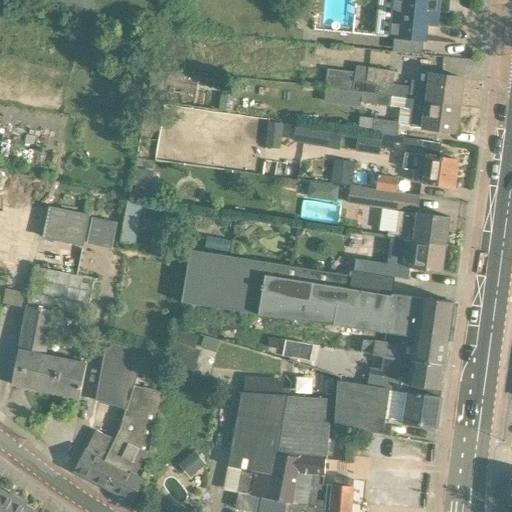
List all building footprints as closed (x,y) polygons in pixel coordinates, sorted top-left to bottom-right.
[(437,27),(438,12),(427,11),(428,0),(379,0),(377,27),(393,29),(392,39),(426,42),(427,26),(437,27)] [(183,71),(188,31),(162,28),(157,68),(183,71)] [(392,97),(415,100),(460,106),(464,80),(428,75),(427,83),(413,81),(412,88),(394,86),(396,72),(357,66),(356,73),(328,70),(326,87),(392,97)] [(392,97),(326,87),(325,103),(361,108),(361,103),(390,107),(392,97)] [(219,111),(232,112),(233,101),(221,99),(219,111)] [(460,106),(415,100),(411,128),(456,134),(460,106)] [(398,137),(400,123),(374,120),(372,134),(396,137),(398,137)] [(281,149),(284,127),(268,125),(265,147),(281,149)] [(332,145),(333,128),(298,125),(296,141),(332,145)] [(395,144),(396,137),(383,135),(382,142),(381,148),(394,150),(395,144)] [(417,140),(398,137),(396,137),(395,144),(416,147),(417,140)] [(423,158),(421,158),(421,155),(405,153),(403,169),(415,171),(413,183),(454,189),(458,162),(423,157),(423,158)] [(147,163),(139,161),(132,198),(145,201),(152,163),(147,162),(147,163)] [(352,186),(354,171),(334,168),(332,183),(352,186)] [(378,175),(376,190),(398,193),(400,178),(378,175)] [(420,196),(398,193),(376,190),(350,186),(348,203),(400,212),(398,233),(389,232),(389,237),(402,239),(415,240),(447,245),(450,218),(418,214),(420,196)] [(47,235),(87,244),(94,212),(53,204),(47,235)] [(135,245),(140,215),(125,213),(120,243),(135,245)] [(117,245),(120,220),(94,217),(91,242),(117,245)] [(447,245),(415,240),(412,256),(411,269),(411,270),(443,274),(447,245)] [(403,335),(449,343),(454,304),(393,296),(393,298),(392,297),(395,280),(350,272),(350,277),(191,251),(185,286),(183,303),(346,327),(365,330),(403,335)] [(12,386),(56,395),(62,360),(39,356),(48,310),(87,318),(95,280),(35,268),(12,386)] [(365,330),(346,327),(345,334),(364,336),(365,330)] [(200,336),(183,331),(180,343),(197,347),(200,336)] [(449,343),(403,335),(401,349),(362,342),(360,354),(383,358),(445,368),(449,343)] [(280,340),(270,338),(268,347),(278,349),(280,340)] [(115,441),(104,464),(117,470),(108,488),(134,501),(143,482),(165,392),(135,386),(145,354),(107,342),(96,402),(128,410),(115,441)] [(208,369),(212,352),(200,349),(201,348),(197,347),(180,343),(177,342),(171,365),(194,371),(195,366),(208,369)] [(445,368),(383,358),(380,371),(398,374),(398,376),(404,377),(403,384),(442,392),(445,368)] [(62,360),(56,395),(80,399),(87,365),(62,360)] [(338,382),(335,426),(384,436),(390,391),(338,382)] [(409,394),(405,425),(408,425),(407,428),(416,429),(416,426),(437,429),(441,398),(409,394)] [(350,511),(353,479),(335,478),(334,488),(329,487),(326,511),(308,510),(311,485),(324,486),(325,476),(327,476),(330,401),(242,395),(228,470),(244,472),(237,510),(249,511),(350,511)] [(104,464),(115,441),(112,440),(108,448),(103,446),(107,437),(96,432),(76,472),(108,488),(117,470),(104,464)] [(191,478),(207,465),(196,452),(179,465),(191,478)] [(0,511),(11,511),(19,500),(10,494),(9,496),(0,490),(0,511)] [(34,511),(27,507),(28,505),(19,500),(11,511),(34,511)]
